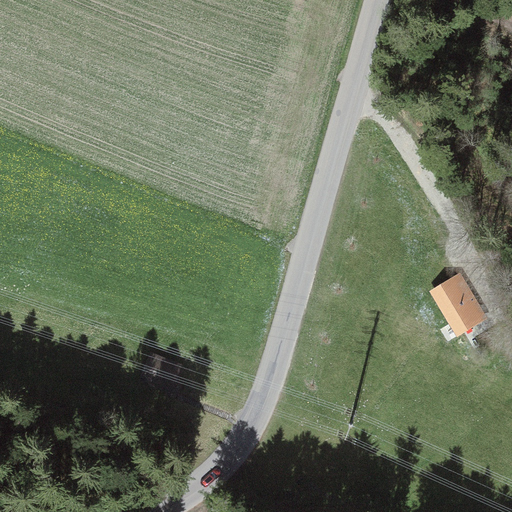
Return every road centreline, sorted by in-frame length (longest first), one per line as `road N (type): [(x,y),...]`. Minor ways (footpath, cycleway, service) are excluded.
road 1 (unclassified): [(161,511),(234,450),(264,398),(381,0)]
road 2 (track): [(511,93),(401,0)]
